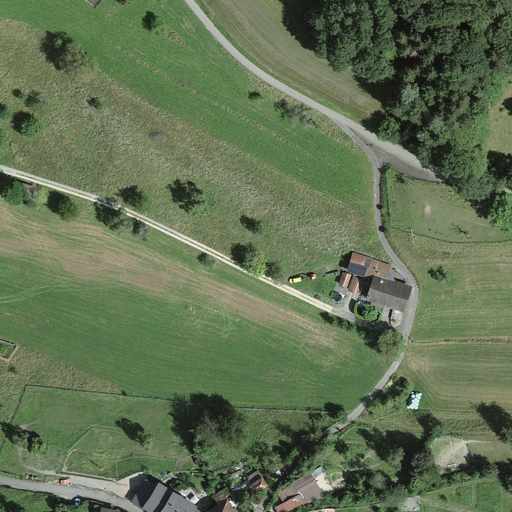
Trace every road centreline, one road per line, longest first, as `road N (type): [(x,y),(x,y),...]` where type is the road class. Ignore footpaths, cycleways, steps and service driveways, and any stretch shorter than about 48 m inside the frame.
road 1 (track): [(0,170),(110,206),(404,337)]
road 2 (residential): [(376,155),(382,238),(415,296),(394,369),(352,416),(294,461),(258,511)]
road 3 (residential): [(189,0),(260,73),(338,119)]
road 4 (track): [(393,0),(408,154)]
road 5 (residential): [(0,479),(109,497),(138,511)]
road 6 (residential): [(338,119),(463,181)]
